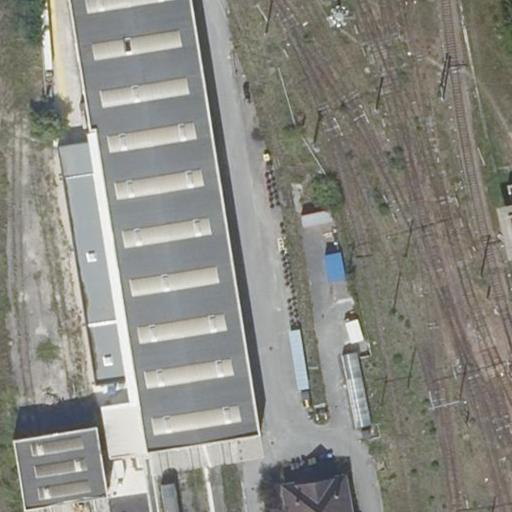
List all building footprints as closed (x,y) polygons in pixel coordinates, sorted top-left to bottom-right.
[(134,450),(252,432),(190,0),(67,0),(91,179),(114,323),(134,450)] [(114,323),(91,179),(83,129),(47,134),(75,329),(108,323),(114,323)] [(511,189),(509,190),(511,205),(511,208),(496,212),(508,263),(511,261),(511,189)] [(364,341),(355,299),(335,303),(344,345),(347,344),(364,341)] [(70,330),(82,409),(121,403),(108,323),(75,329),(70,330)] [(347,344),(350,360),(360,358),(371,355),(368,340),(364,341),(347,344)] [(373,423),(360,358),(350,360),(341,362),(355,427),(373,423)] [(110,511),(103,459),(97,421),(10,434),(22,511),(110,511)] [(144,511),(135,453),(103,459),(110,511),(144,511)] [(282,491),(285,511),(353,511),(348,480),(282,491)]
